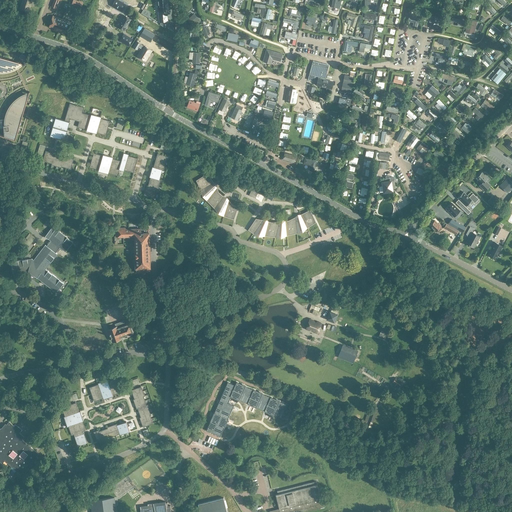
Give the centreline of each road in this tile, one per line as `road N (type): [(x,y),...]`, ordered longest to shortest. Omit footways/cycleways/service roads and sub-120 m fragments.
road 1 (residential): [(499,498),(421,477),(330,415),(255,377),(166,356)]
road 2 (tertiary): [(402,234),(168,110)]
road 3 (residential): [(279,288),(286,266),(275,252),(209,222),(151,211)]
road 4 (unclassified): [(402,234),(511,119)]
road 5 (tertiary): [(168,110),(86,57),(37,38)]
road 6 (track): [(511,92),(435,170),(400,160)]
road 7 (residential): [(0,162),(132,200)]
road 8 (residential): [(57,495),(71,472),(126,453),(163,427)]
road 9 (residential): [(163,339),(151,211)]
road 10 (residential): [(163,339),(279,288)]
road 11 (tertiary): [(511,290),(402,234)]
